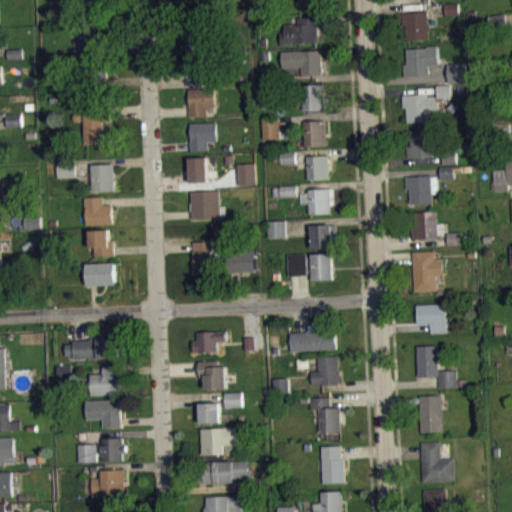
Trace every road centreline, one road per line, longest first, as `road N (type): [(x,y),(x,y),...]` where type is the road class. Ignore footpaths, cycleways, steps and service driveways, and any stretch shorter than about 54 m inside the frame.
road 1 (residential): [(385,511),(362,0)]
road 2 (residential): [(165,511),(144,0)]
road 3 (residential): [(0,316),(377,299)]
